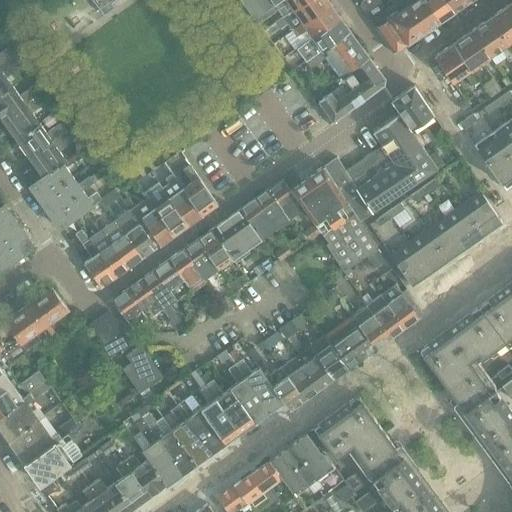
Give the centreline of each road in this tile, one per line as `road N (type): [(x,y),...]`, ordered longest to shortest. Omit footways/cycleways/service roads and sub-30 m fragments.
road 1 (residential): [(56,254),(92,303),(406,74)]
road 2 (residential): [(170,511),(385,358)]
road 3 (residential): [(385,358),(511,255)]
road 4 (residential): [(406,74),(509,0)]
